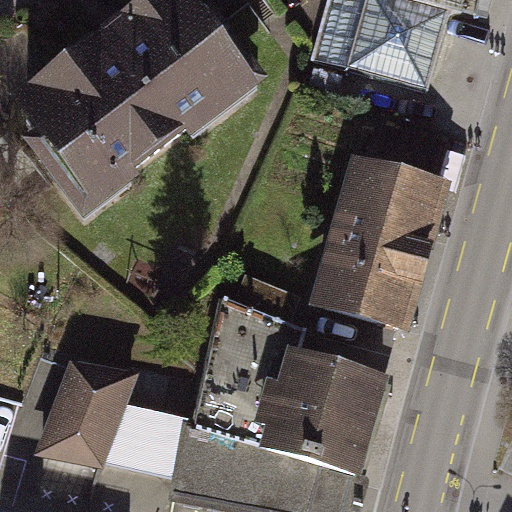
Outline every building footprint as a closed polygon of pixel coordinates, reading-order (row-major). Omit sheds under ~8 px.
[(252,82),(191,0),(119,0),(0,87),(0,106),(77,211),(252,82)] [(386,0),(316,0),(295,71),(409,105),(437,15),(386,0)] [(487,0),(386,0),(437,15),(441,0),(442,0),(484,13),(487,0)] [(426,181),(334,160),(300,314),(392,334),(426,181)] [(376,384),(287,361),(297,325),(211,303),(181,422),(114,405),(121,377),(53,360),(29,454),(259,511),(295,511),(305,472),(350,484),(376,384)]
